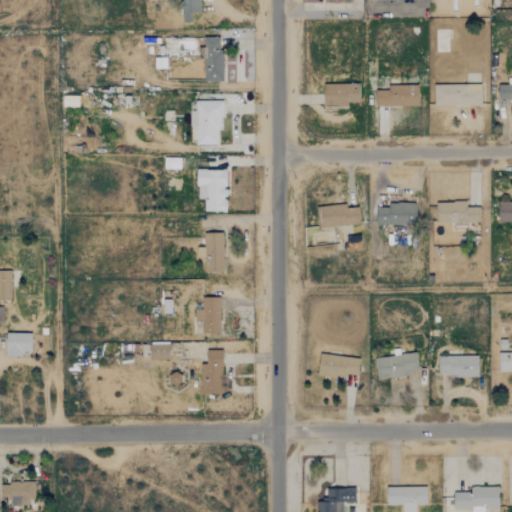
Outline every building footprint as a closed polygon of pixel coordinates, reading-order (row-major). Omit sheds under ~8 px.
[(191,22),(190,13),(199,13),(198,0),(180,0),(181,22),(191,22)] [(221,81),(221,37),(203,37),(204,81),(221,81)] [(497,99),(511,99),(511,104),(511,78),(511,84),(498,84),(497,99)] [(322,84),(323,106),(348,106),(348,102),(359,102),(358,84),(322,84)] [(418,106),(417,84),(389,85),(389,90),(374,90),(374,107),(418,106)] [(433,105),(480,106),(481,85),(434,84),(433,105)] [(220,100),(195,100),(195,111),(189,111),(190,126),(195,126),(195,145),(220,144),(220,100)] [(179,158),(164,158),(163,168),(179,169),(179,158)] [(225,170),(196,170),(196,199),(204,199),(204,211),(225,212),(225,170)] [(436,202),(437,224),(479,222),(478,207),(466,207),(466,201),(436,202)] [(511,201),(497,202),(498,222),(511,221),(511,201)] [(416,203),(387,202),(387,207),(376,207),(375,224),(415,226),(416,203)] [(319,206),(320,226),(359,225),(358,208),(346,208),(346,205),(319,206)] [(222,233),(203,233),(204,272),(223,272),(222,233)] [(347,250),(361,249),(360,234),(346,236),(347,250)] [(0,300),(10,300),(10,270),(0,270),(0,300)] [(219,297),(201,297),(201,309),(194,309),(194,322),(202,322),(202,333),(219,333),(219,297)] [(6,357),(22,357),(22,352),(31,352),(31,333),(6,333),(6,357)] [(168,359),(169,343),(149,343),(149,359),(168,359)] [(222,350),(206,350),(206,364),(201,364),(200,394),(221,394),(222,350)] [(500,369),(511,369),(511,350),(499,350),(500,369)] [(318,373),(345,377),(346,372),(357,374),(360,357),(321,351),(318,373)] [(375,357),(378,378),(407,374),(406,368),(418,367),(415,351),(375,357)] [(478,372),(478,352),(438,353),(438,373),(478,372)] [(32,482),(0,482),(0,497),(10,497),(10,505),(33,505),(32,482)] [(499,484),(470,485),(471,490),(453,490),(454,507),(472,507),(472,511),(485,511),(485,507),(499,507),(499,484)] [(344,511),(344,500),(356,499),(356,485),(322,485),(322,511),(344,511)] [(425,485),(386,486),(386,503),(401,503),(401,511),(415,511),(415,503),(426,503),(425,485)]
